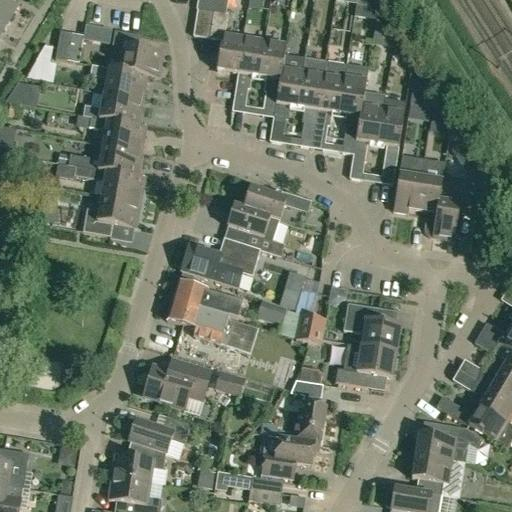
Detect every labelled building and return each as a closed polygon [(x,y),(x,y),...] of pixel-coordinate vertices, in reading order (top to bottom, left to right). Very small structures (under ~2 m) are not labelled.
[(228,5),(198,0),(196,12),(197,12),(226,17),(228,5)] [(0,1),(0,31),(1,32),(15,10),(0,1)] [(193,39),(221,43),(216,73),(238,76),(244,39),(224,36),(227,17),(226,17),(197,12),(193,39)] [(385,32),(376,19),(373,32),(379,38),(385,32)] [(84,37),(83,42),(91,43),(94,28),(90,27),(85,27),(84,37)] [(69,63),(72,35),(60,33),(55,61),(69,63)] [(147,78),(147,79),(159,81),(164,55),(141,51),(143,39),(115,34),(110,56),(122,59),(120,72),(120,73),(147,78)] [(72,35),(69,63),(79,64),(83,42),(84,37),(72,35)] [(259,79),(265,42),(244,39),(238,76),(232,113),(243,114),(246,91),(250,92),(252,78),(259,79)] [(287,46),(265,42),(259,79),(264,80),(262,94),(266,94),(262,117),(273,119),(276,108),(279,82),(281,82),(281,69),(283,70),(285,58),(287,46)] [(45,48),(35,64),(36,64),(50,66),(53,50),(45,48)] [(296,109),(302,73),(304,61),(285,58),(283,70),(281,69),(281,82),(279,82),(276,108),(273,119),(270,143),(281,145),(284,121),(287,122),(290,108),(296,109)] [(305,111),(303,125),(300,147),(311,149),(325,64),(304,61),(302,73),(296,109),(305,111)] [(327,129),(330,115),(338,116),(346,67),(325,64),(311,149),(323,151),(327,129)] [(106,81),(104,96),(142,104),(147,79),(147,78),(120,73),(120,72),(93,67),(91,79),(106,81)] [(347,117),(345,132),(341,155),(352,156),(359,119),(360,120),(361,105),(363,106),(364,95),(368,71),(346,67),(338,116),(347,117)] [(421,110),(424,94),(418,85),(413,84),(411,92),(409,108),(421,110)] [(359,119),(352,156),(349,180),(361,182),(367,144),(377,146),(383,109),(384,101),(385,98),(364,95),(363,106),(361,105),(360,120),(359,119)] [(137,129),(138,128),(142,104),(104,96),(102,111),(85,107),(82,119),(90,120),(107,124),(107,123),(137,129)] [(384,101),(383,109),(377,146),(387,147),(381,185),(393,187),(406,105),(384,101)] [(101,147),(141,155),(146,129),(138,128),(137,129),(107,123),(107,124),(90,120),(88,129),(104,133),(101,147)] [(136,181),(137,180),(141,155),(101,147),(99,161),(83,158),(68,156),(67,168),(89,171),(136,181)] [(423,163),(413,162),(401,160),(392,213),(407,216),(407,210),(415,212),(420,180),(423,163)] [(420,180),(415,212),(427,214),(423,228),(424,232),(425,235),(427,238),(432,241),(438,203),(439,203),(443,179),(445,167),(423,163),(420,180)] [(100,199),(140,207),(144,181),(137,180),(136,181),(89,171),(67,168),(57,167),(55,180),(72,182),(73,179),(88,181),(87,182),(103,184),(100,199)] [(438,203),(432,241),(454,243),(459,207),(471,209),(475,183),(458,181),(443,179),(439,203),(438,203)] [(242,211),(278,223),(283,209),(307,216),(311,204),(280,194),(278,200),(249,191),(242,211)] [(140,207),(100,199),(97,213),(86,211),(82,234),(109,239),(111,228),(136,232),(140,207)] [(278,223),(242,211),(233,208),(223,241),(247,249),(251,237),(272,243),(278,223)] [(223,241),(218,256),(188,247),(180,273),(237,291),(241,278),(251,281),(259,254),(247,250),(247,249),(223,241)] [(172,304),(227,319),(236,322),(244,325),(248,310),(230,305),(229,307),(206,300),(208,293),(191,288),(179,284),(178,284),(172,304)] [(280,307),(279,307),(286,309),(294,312),(298,300),(283,296),(280,307)] [(280,328),(285,311),(285,310),(262,302),(256,321),(280,328)] [(257,331),(226,321),(227,319),(172,304),(166,322),(197,331),(198,327),(222,335),(218,346),(249,356),(257,331)] [(359,348),(395,354),(399,329),(376,326),(378,310),(345,306),(341,333),(360,336),(359,348)] [(326,322),(300,317),(294,342),(321,348),(326,322)] [(480,335),(511,354),(511,330),(507,339),(485,326),(480,335)] [(197,331),(194,339),(218,346),(222,335),(198,327),(197,331)] [(511,354),(480,335),(474,345),(505,364),(500,373),(511,379),(511,354)] [(350,362),(348,373),(336,371),(334,385),(366,389),(367,376),(392,379),(395,354),(359,348),(356,363),(350,362)] [(180,377),(152,369),(143,399),(160,404),(160,405),(184,412),(188,399),(202,403),(210,374),(183,366),(180,377)] [(478,409),(506,426),(511,415),(511,403),(475,382),(458,372),(452,382),(483,401),(478,409)] [(511,379),(500,373),(495,381),(481,372),(475,382),(511,403),(511,379)] [(242,398),(245,386),(217,376),(212,390),(242,398)] [(291,442),(320,446),(324,408),(319,407),(322,387),(295,383),(290,397),(302,399),(299,427),(294,426),(291,442)] [(436,409),(506,451),(511,440),(511,429),(506,426),(478,409),(473,418),(442,399),(436,409)] [(134,447),(165,457),(165,456),(170,443),(183,447),(189,427),(167,420),(163,431),(136,422),(128,445),(134,447)] [(477,451),(482,441),(464,430),(449,427),(447,439),(419,435),(415,458),(465,466),(468,452),(466,451),(469,446),(477,451)] [(320,446),(291,442),(277,439),(273,457),(264,455),(260,476),(292,481),(294,465),(310,467),(313,451),(319,452),(320,446)] [(112,479),(149,485),(152,471),(163,473),(165,457),(134,447),(133,460),(115,457),(112,479)] [(0,487),(23,492),(29,456),(3,452),(1,464),(0,464),(0,487)] [(426,495),(459,501),(465,466),(415,458),(411,481),(428,483),(426,495)] [(214,476),(199,473),(197,489),(211,492),(214,476)] [(227,476),(216,474),(214,492),(225,493),(227,476)] [(149,485),(112,479),(108,503),(135,507),(134,511),(159,511),(161,502),(147,499),(149,485)] [(280,508),(283,485),(251,480),(247,503),(280,508)] [(0,511),(19,511),(20,507),(21,507),(23,492),(0,487),(0,511)] [(438,511),(441,498),(459,501),(426,495),(426,496),(394,490),(394,494),(388,493),(385,508),(391,509),(390,511),(438,511)]
